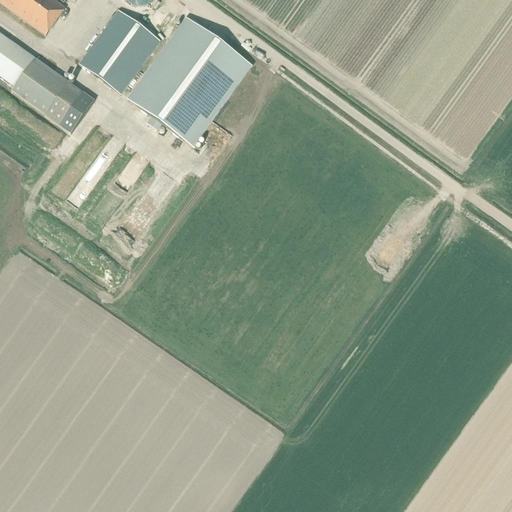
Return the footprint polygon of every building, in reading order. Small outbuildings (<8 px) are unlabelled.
[(49,0),(1,0),(0,2),(0,5),(46,38),(65,12),(49,0)] [(125,0),(126,1),(127,3),(129,5),(132,6),(134,7),(137,8),(140,8),(143,8),(145,7),(148,6),(150,4),(152,2),(153,0),(125,0)] [(119,13),(79,67),(121,97),(160,44),(119,13)] [(187,22),(128,103),(152,120),(147,126),(157,133),(161,127),(192,149),(251,68),(187,22)] [(0,35),(0,79),(14,90),(12,94),(71,137),(95,104),(0,35)] [(49,124),(0,86),(0,111),(37,140),(49,124)] [(113,136),(101,128),(53,193),(65,201),(113,136)] [(126,146),(113,137),(67,201),(79,210),(126,146)] [(151,164),(137,155),(91,221),(105,230),(151,164)] [(177,184),(161,173),(131,214),(146,225),(177,184)] [(54,219),(37,242),(96,285),(113,262),(54,219)]
